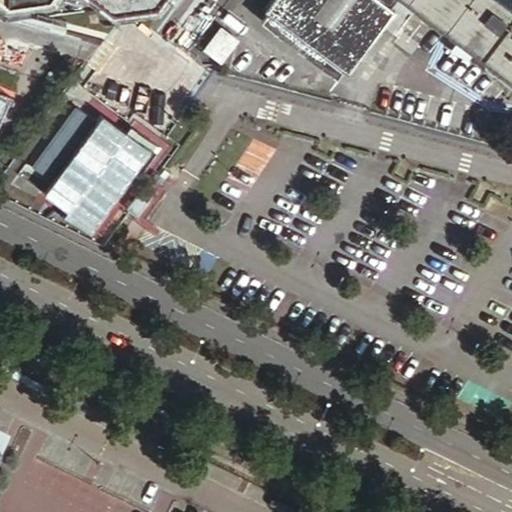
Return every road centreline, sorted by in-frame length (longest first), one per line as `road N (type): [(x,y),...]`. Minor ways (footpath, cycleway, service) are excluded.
road 1 (tertiary): [(511,478),(0,227)]
road 2 (primary): [(0,283),(469,511)]
